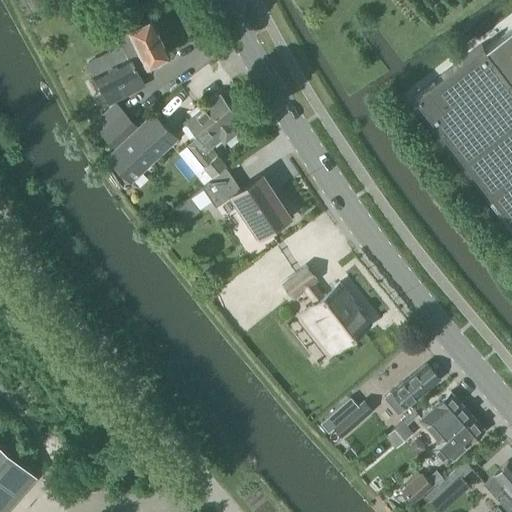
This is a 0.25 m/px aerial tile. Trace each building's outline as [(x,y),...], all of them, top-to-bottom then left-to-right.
[(96,91),(101,88),(109,103),(143,85),(136,70),(168,54),(150,17),(116,34),(122,45),(88,62),(96,77),(90,79),(96,91)] [(511,26),(485,48),(482,44),(413,96),(417,100),(416,101),(425,112),(429,117),(437,129),(438,128),(442,134),(450,146),(451,145),(455,150),(455,151),(463,162),(464,162),(468,167),(468,168),(476,179),(477,179),(511,223),(511,26)] [(230,120),(236,115),(218,93),(186,119),(186,121),(198,136),(194,139),(204,152),(222,138),(224,141),(238,130),(230,120)] [(100,131),(115,148),(138,126),(123,110),(122,111),(100,131)] [(173,139),(173,134),(152,113),(138,126),(115,148),(106,156),(129,180),(173,139)] [(211,176),(224,165),(216,155),(203,166),(211,176)] [(264,232),(288,216),(260,174),(239,187),(225,165),(176,206),(185,219),(199,210),(190,196),(203,188),(215,206),(228,197),(255,238),(264,232)] [(311,282),(316,278),(305,264),(281,283),(293,297),(304,288),(314,302),(306,308),(337,346),(370,320),(339,282),(322,295),(311,282)] [(393,390),(384,397),(397,412),(405,406),(439,378),(426,362),(392,390),(393,390)] [(440,442),(471,414),(451,391),(419,419),(440,442)] [(350,397),(320,423),(328,432),(333,428),(341,437),(372,410),(363,400),(357,405),(350,397)] [(445,463),(484,429),(471,414),(440,442),(433,448),(445,463)] [(404,425),(402,422),(385,435),(395,446),(411,433),(404,425)] [(0,444),(0,511),(1,511),(35,475),(0,444)] [(440,511),(469,486),(461,477),(471,468),(463,460),(423,496),(428,501),(427,502),(435,511),(440,511)] [(506,509),(511,504),(511,464),(508,460),(482,482),(506,509)] [(431,484),(420,473),(401,490),(412,502),(431,484)]
